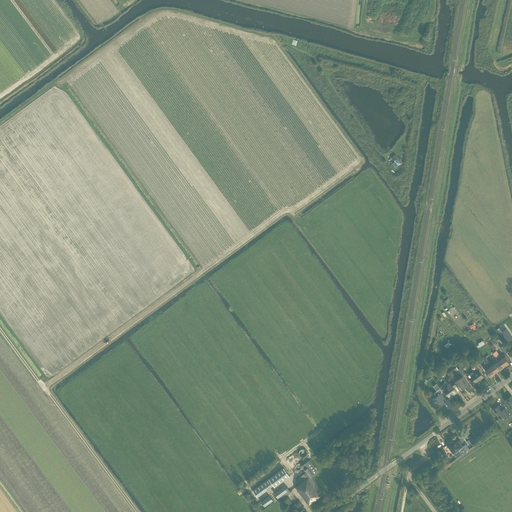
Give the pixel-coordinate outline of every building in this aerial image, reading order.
[(511,337),(506,329),(502,332),(508,341),(511,338),(511,337)] [(500,360),(504,366),(509,362),(508,362),(510,360),(507,355),(505,356),(502,354),(499,356),(500,357),(499,358),(500,360)] [(497,362),(495,363),(500,369),(504,366),(500,360),(499,358),(500,357),(499,356),(498,357),(496,358),(495,359),(497,362)] [(478,363),(474,366),(478,371),(471,376),(476,382),(484,376),(479,370),(482,369),(478,363)] [(495,373),(500,369),(495,363),(490,367),(495,373)] [(490,376),(495,373),(490,367),(486,370),(490,376)] [(462,389),(469,384),(463,376),(456,381),(462,389)] [(456,386),(452,380),(450,382),(445,385),(447,389),(444,391),(450,398),(457,392),(454,387),(456,386)] [(441,397),(443,395),(440,390),(437,392),(439,395),(433,399),(439,407),(445,402),(441,397)] [(499,418),(503,416),(505,418),(510,415),(505,408),(502,410),(499,405),(493,409),(499,418)] [(446,445),(448,446),(457,458),(467,451),(463,446),(462,447),(459,442),(461,440),(458,436),(456,438),(447,445),(446,445)] [(322,491),(311,477),(318,471),(310,460),(301,466),(306,472),(296,480),(299,484),(298,485),(299,486),(296,488),(309,505),(321,496),(319,493),(322,491)] [(274,485),(275,487),(290,476),(284,467),(269,478),(253,490),(258,497),(274,485)] [(286,486),(275,494),(279,500),(291,492),(286,486)] [(273,501),(270,495),(261,501),(265,507),(273,501)]
